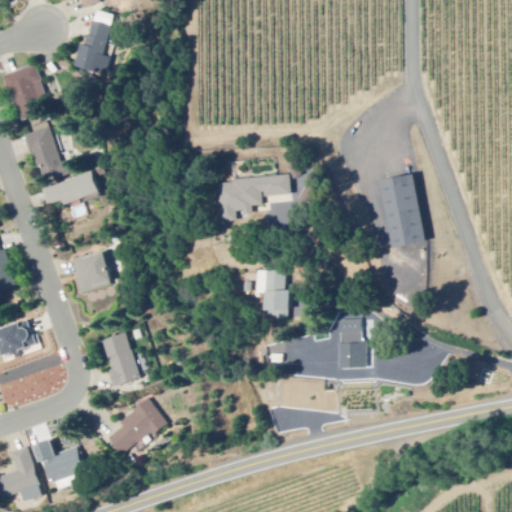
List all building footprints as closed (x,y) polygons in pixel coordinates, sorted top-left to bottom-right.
[(105,0),(86,0),(91,10),(107,4),(105,0)] [(110,58),(120,17),(101,13),(92,47),(84,45),(79,67),(112,75),(115,59),(110,58)] [(8,77),(13,95),(18,93),(27,122),(50,115),(46,99),(51,97),(42,67),(8,77)] [(67,165),(55,129),(32,137),(49,186),(83,175),(79,161),(67,165)] [(107,196),(101,175),(47,190),(52,207),(68,203),(69,206),(107,196)] [(298,197),(296,178),(224,183),(227,223),(242,222),(242,216),(259,214),(258,208),(269,207),(268,199),(298,197)] [(435,246),(426,178),(389,183),(398,251),(435,246)] [(307,202),(318,207),(328,187),(316,181),(307,202)] [(0,289),(2,296),(24,288),(11,251),(5,253),(0,240),(0,289)] [(86,295),(121,286),(112,252),(77,262),(86,295)] [(259,296),(269,295),(270,314),(296,314),(295,292),(288,293),(288,272),(259,273),(259,296)] [(345,370),(370,370),(370,344),(365,344),(365,314),(344,314),(345,370)] [(6,333),(14,359),(44,350),(37,324),(6,333)] [(107,342),(120,389),(145,382),(132,335),(107,342)] [(127,456),(152,439),(154,442),(174,428),(155,401),(123,423),(128,430),(115,439),(127,456)] [(49,498),(32,449),(16,455),(22,474),(5,480),(13,502),(27,497),(30,504),(49,498)]
